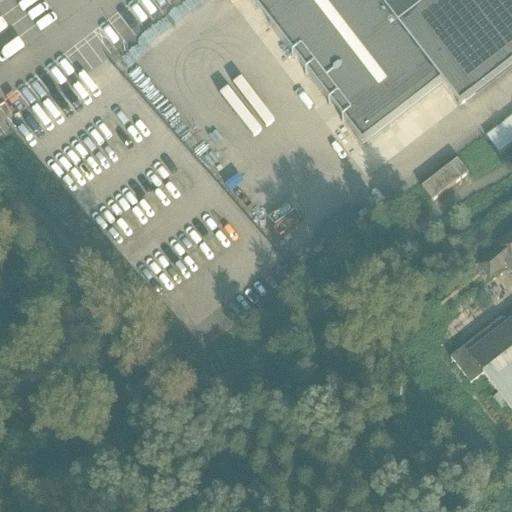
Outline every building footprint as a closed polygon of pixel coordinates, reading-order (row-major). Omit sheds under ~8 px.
[(511,0),(433,0),(398,27),(377,0),(248,0),(362,146),(441,85),(459,108),(511,66),(511,0)] [(377,0),(398,27),(433,0),(377,0)] [(511,117),(486,137),(500,155),(511,146),(511,117)] [(457,162),(448,169),(459,183),(468,176),(457,162)] [(459,183),(448,169),(421,189),(432,204),(459,183)] [(498,255),(481,268),(489,279),(506,266),(511,274),(511,235),(494,250),(498,255)] [(158,281),(167,291),(180,279),(157,254),(153,258),(167,273),(158,281)] [(501,321),(450,360),(469,385),(483,374),(511,411),(511,321),(505,326),(501,321)]
